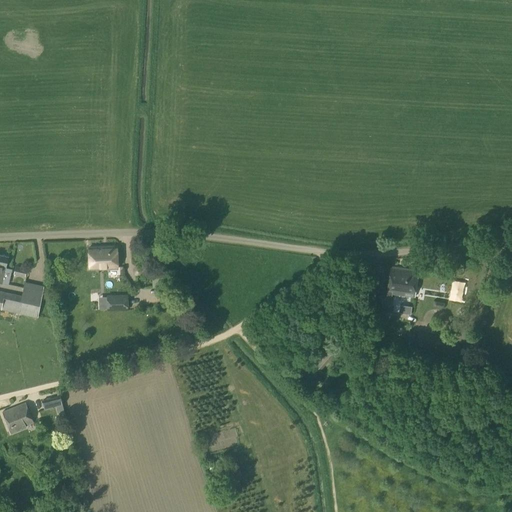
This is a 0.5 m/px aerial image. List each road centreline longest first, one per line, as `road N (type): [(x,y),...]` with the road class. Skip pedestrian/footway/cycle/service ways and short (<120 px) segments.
road 1 (unclassified): [(0,237),(169,233),(325,253)]
road 2 (track): [(0,398),(236,329)]
road 3 (unclassified): [(511,241),(325,253)]
